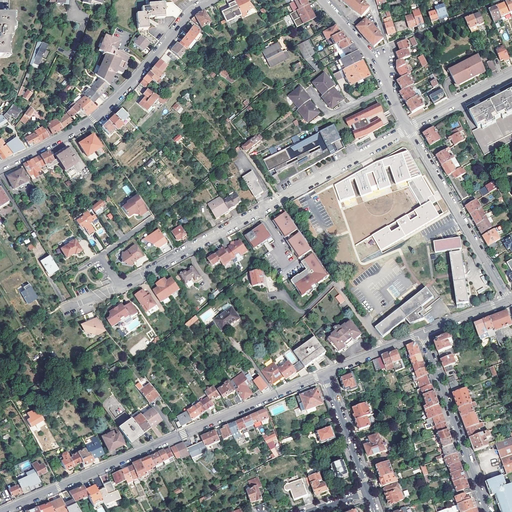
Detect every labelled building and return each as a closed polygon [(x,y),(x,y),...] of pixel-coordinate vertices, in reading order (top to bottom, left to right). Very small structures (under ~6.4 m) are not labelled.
[(251,2),(249,0),(237,0),(234,2),(235,3),(241,17),(242,18),(246,16),(247,14),(246,12),(254,8),(250,3),(251,2)] [(296,0),(294,1),(299,9),(307,5),(304,0),(296,0)] [(359,16),(362,19),(369,11),(370,10),(366,7),(367,6),(359,0),(340,0),(353,12),(358,16),(359,16)] [(154,47),(159,41),(149,32),(148,19),(149,18),(150,17),(173,16),(176,18),(182,11),(173,4),(172,2),(148,3),(149,7),(141,7),(141,13),(137,13),(138,33),(148,42),(149,43),(154,47)] [(221,13),(228,28),(237,24),(235,20),(241,17),(235,3),(231,5),(228,6),(230,9),(221,13)] [(496,7),(501,18),(503,18),(502,16),(510,13),(506,3),(496,7)] [(299,9),(296,11),(304,24),(315,19),(307,5),(299,9)] [(436,11),(439,20),(448,16),(444,5),(435,8),(436,11)] [(489,10),(494,23),(502,20),(501,18),(496,7),(489,10)] [(258,13),(254,8),(246,12),(247,14),(246,16),(242,18),(242,20),(258,13)] [(197,14),(191,20),(197,26),(198,25),(201,28),(210,24),(203,11),(199,13),(197,14)] [(429,14),(431,22),(439,20),(436,11),(429,14)] [(0,55),(8,56),(8,50),(6,50),(7,45),(9,45),(9,37),(11,37),(11,30),(13,30),(13,25),(11,25),(11,20),(12,20),(13,14),(0,13),(0,55)] [(473,16),(477,26),(484,23),(480,14),(473,16)] [(466,20),(470,29),(477,26),(473,16),(466,20)] [(409,29),(417,26),(414,17),(410,19),(409,17),(406,18),(409,29)] [(366,20),(357,28),(361,32),(360,33),(365,39),(370,44),(370,43),(374,48),(384,39),(380,35),(381,34),(371,23),(370,24),(366,20)] [(387,35),(396,32),(392,22),(389,23),(384,24),(387,35)] [(192,27),(186,34),(193,40),(199,33),(192,27)] [(326,40),(329,39),(338,34),(338,33),(335,27),(322,33),(326,40)] [(148,42),(138,33),(138,36),(140,36),(134,44),(143,51),(146,47),(145,45),(148,42)] [(327,44),(329,47),(335,44),(343,40),(343,39),(340,33),(338,34),(329,39),(331,42),(327,44)] [(178,45),(184,50),(187,47),(190,50),(197,43),(193,40),(186,34),(178,45)] [(104,58),(96,76),(100,79),(109,86),(109,87),(116,72),(122,74),(126,64),(125,64),(128,57),(123,54),(120,53),(117,52),(117,53),(115,52),(116,50),(119,42),(112,39),(108,38),(105,36),(97,54),(104,57),(103,58),(104,58)] [(410,40),(413,47),(418,46),(414,38),(410,40)] [(335,44),(339,51),(348,46),(345,39),(343,40),(335,44)] [(398,44),(401,52),(410,49),(410,48),(408,44),(410,43),(409,42),(408,42),(407,40),(398,44)] [(51,52),(46,50),(48,46),(38,41),(38,45),(32,60),(30,65),(31,66),(33,63),(38,66),(40,62),(42,58),(47,60),(51,52)] [(307,41),(298,45),(305,60),(315,55),(307,41)] [(267,49),(262,51),(271,68),(290,58),(286,51),(282,53),(280,50),(282,49),(280,43),(270,48),(269,45),(265,47),(267,49)] [(178,45),(177,44),(170,51),(178,58),(184,50),(178,45)] [(343,58),(355,52),(351,44),(348,46),(339,51),(343,58)] [(496,51),(500,62),(503,60),(505,60),(505,61),(509,59),(504,46),(500,48),(501,49),(496,51)] [(413,56),(410,49),(401,52),(397,53),(399,61),(403,60),(413,56)] [(247,55),(243,57),(245,60),(251,58),(252,60),(259,56),(256,50),(247,54),(247,55)] [(340,72),(343,71),(360,62),(356,53),(355,52),(343,58),(335,63),(340,72)] [(478,54),(450,68),(449,70),(457,86),(458,86),(474,79),(480,76),(479,74),(485,72),(478,54)] [(427,62),(423,56),(419,58),(423,67),(425,66),(428,65),(427,62)] [(160,60),(153,67),(160,73),(166,67),(160,60)] [(409,71),(403,60),(399,61),(397,62),(397,70),(402,79),(408,76),(411,74),(410,71),(409,71)] [(360,62),(343,71),(346,77),(350,86),(357,82),(358,84),(364,82),(363,80),(369,76),(362,61),(360,62)] [(496,70),(492,61),(487,63),(491,73),(496,70)] [(428,65),(425,66),(430,77),(431,76),(433,75),(428,65)] [(140,84),(145,88),(149,84),(148,83),(152,79),(158,84),(164,76),(160,73),(153,67),(143,79),(143,80),(142,82),(140,84)] [(227,67),(220,73),(230,85),(235,80),(229,73),(231,72),(227,67)] [(333,76),(336,82),(346,77),(343,71),(340,72),(333,76)] [(313,83),(323,96),(334,88),(335,87),(325,75),(313,83)] [(402,79),(397,82),(403,92),(412,86),(413,86),(413,85),(414,84),(413,82),(412,83),(408,76),(402,79)] [(25,78),(17,96),(20,98),(21,96),(23,96),(22,97),(27,101),(32,93),(27,89),(25,93),(23,92),(24,89),(25,90),(29,81),(25,78)] [(92,88),(100,96),(103,92),(109,86),(100,79),(92,88)] [(403,99),(414,92),(412,88),(413,87),(412,86),(403,92),(400,93),(403,99)] [(434,89),(427,93),(435,106),(447,100),(443,92),(439,86),(434,89)] [(70,87),(63,94),(68,98),(74,91),(70,87)] [(98,98),(100,96),(92,88),(91,87),(89,89),(89,88),(82,95),(84,97),(92,104),(94,102),(98,98)] [(311,101),(302,88),(290,97),(300,110),(310,102),(311,101)] [(323,96),(322,96),(331,109),(343,101),(334,88),(323,96)] [(511,89),(503,94),(500,96),(498,97),(483,105),(480,106),(477,108),(469,112),(478,128),(473,131),(485,155),(511,141),(511,89)] [(495,91),(498,97),(500,96),(503,94),(500,89),(495,91)] [(160,102),(155,98),(147,90),(142,96),(144,98),(138,105),(144,112),(151,105),(152,106),(155,102),(161,107),(163,105),(160,102)] [(403,99),(406,104),(419,97),(421,96),(418,90),(414,92),(403,99)] [(155,98),(160,102),(163,100),(165,98),(160,93),(155,98)] [(92,104),(84,97),(76,107),(85,115),(90,111),(95,107),(92,104)] [(419,97),(406,104),(412,114),(425,107),(419,97)] [(480,106),(483,105),(480,99),(474,102),(477,108),(480,106)] [(343,101),(331,109),(332,111),(344,103),(343,101)] [(300,110),(299,111),(308,124),(320,115),(310,102),(300,110)] [(20,111),(12,106),(7,113),(6,113),(3,116),(7,119),(11,115),(15,118),(20,111)] [(66,114),(70,118),(76,114),(82,120),(87,117),(85,115),(76,107),(75,106),(66,114)] [(353,134),(356,140),(359,139),(368,138),(371,136),(387,125),(378,106),(349,120),(352,126),(355,132),(353,134)] [(24,115),(20,121),(27,126),(35,117),(37,119),(41,115),(30,107),(24,115)] [(85,115),(87,117),(97,108),(95,107),(90,111),(85,115)] [(120,110),(115,115),(122,123),(128,117),(121,109),(120,110)] [(291,110),(283,116),(286,119),(293,114),(291,110)] [(57,122),(63,129),(65,127),(66,128),(67,127),(68,126),(69,127),(75,123),(73,121),(71,122),(65,115),(57,122)] [(108,121),(115,129),(118,131),(124,125),(122,123),(115,115),(112,118),(108,121)] [(320,115),(308,124),(309,125),(321,117),(320,115)] [(47,126),(53,135),(57,132),(63,129),(57,122),(56,120),(47,126)] [(108,135),(115,129),(108,121),(107,123),(102,128),(108,135)] [(46,125),(43,127),(49,137),(53,135),(47,126),(46,125)] [(34,132),(34,133),(40,142),(44,140),(49,137),(43,127),(34,132)] [(267,158),(262,161),(267,173),(276,187),(338,153),(334,145),(341,141),(333,128),(319,134),(316,135),(317,137),(314,139),(313,137),(303,142),(303,143),(300,145),(300,143),(293,146),(294,148),(291,149),(290,148),(280,152),(281,154),(278,155),(277,155),(275,155),(274,155),(272,156),(272,157),(271,158),(268,160),(267,158)] [(441,141),(433,129),(424,134),(431,147),(441,141)] [(451,139),(460,134),(458,130),(449,135),(451,139)] [(40,142),(34,133),(25,139),(29,148),(40,142)] [(94,150),(95,151),(99,157),(105,153),(93,134),(79,143),(87,156),(92,154),(91,152),(94,150)] [(460,134),(451,139),(449,140),(450,142),(452,141),(455,147),(464,141),(460,134)] [(290,139),(293,146),(300,143),(296,136),(295,137),(290,139)] [(258,137),(251,142),(243,148),(246,153),(250,150),(251,151),(255,148),(254,146),(261,142),(258,137)] [(5,144),(1,138),(0,139),(0,157),(2,160),(2,161),(6,158),(7,158),(13,155),(6,145),(3,147),(3,146),(5,144)] [(6,145),(13,155),(25,149),(17,138),(6,145)] [(341,141),(334,145),(338,153),(340,152),(345,149),(344,148),(341,141)] [(267,150),(271,158),(272,157),(272,156),(274,155),(275,155),(277,155),(278,155),(274,147),(267,150)] [(55,156),(56,159),(59,163),(70,180),(77,176),(71,167),(78,163),(67,148),(66,149),(55,156)] [(452,153),(450,149),(436,157),(442,167),(451,162),(455,159),(454,158),(451,159),(449,155),(452,153)] [(59,163),(56,159),(55,161),(49,151),(44,154),(36,158),(43,168),(45,172),(59,163)] [(430,201),(439,216),(443,213),(408,151),(376,162),(335,185),(340,201),(355,196),(350,180),(355,178),(361,197),(372,193),(372,190),(379,188),(379,190),(391,186),(384,168),(390,166),(396,185),(407,181),(409,186),(421,207),(430,201)] [(36,158),(32,160),(38,171),(43,168),(36,158)] [(149,167),(155,162),(151,158),(146,164),(149,167)] [(28,162),(23,165),(26,171),(30,176),(32,179),(45,172),(43,168),(38,171),(32,160),(31,160),(31,161),(30,161),(28,162)] [(451,162),(442,167),(448,177),(457,172),(451,162)] [(77,176),(70,180),(71,182),(78,177),(79,178),(80,178),(81,178),(81,177),(81,176),(81,175),(80,175),(79,175),(78,175),(74,167),(78,164),(78,163),(71,167),(77,176)] [(7,177),(13,189),(28,181),(22,169),(7,177)] [(457,172),(448,177),(454,186),(463,201),(469,198),(459,180),(457,181),(456,180),(466,174),(463,169),(457,172)] [(253,172),(242,178),(254,198),(257,197),(263,193),(256,182),(258,181),(253,172)] [(490,194),(495,191),(498,190),(494,183),(487,188),(490,194)] [(487,188),(481,191),(485,197),(490,194),(487,188)] [(0,208),(8,204),(0,189),(0,208)] [(140,215),(147,210),(136,194),(126,201),(127,202),(122,206),(129,216),(133,213),(138,214),(138,212),(140,215)] [(228,198),(223,201),(228,211),(229,211),(234,209),(234,208),(242,204),(237,195),(229,200),(228,198)] [(466,208),(478,201),(475,197),(464,203),(466,208)] [(105,203),(101,198),(98,201),(99,202),(90,208),(93,212),(105,203)] [(217,221),(225,216),(224,214),(228,211),(223,201),(222,201),(215,205),(213,203),(212,204),(208,206),(217,221)] [(381,251),(439,217),(439,216),(430,201),(421,207),(372,236),(380,250),(381,251)] [(466,208),(471,216),(482,210),(478,201),(466,208)] [(486,217),(488,221),(492,218),(497,215),(494,209),(488,213),(489,215),(486,217)] [(478,227),(488,221),(486,217),(489,215),(488,213),(484,215),(482,210),(471,216),(478,227)] [(84,216),(89,223),(92,221),(94,223),(98,220),(94,214),(91,216),(87,211),(82,214),(84,216)] [(328,275),(284,213),(279,217),(278,216),(272,221),(275,226),(274,227),(276,230),(277,230),(279,232),(278,233),(283,240),(286,244),(286,243),(288,242),(291,247),(289,248),(291,250),(292,250),(294,253),(293,253),(299,261),(305,256),(308,259),(303,263),(307,267),(305,269),(308,273),(306,274),(304,276),(303,274),(299,277),(293,281),(294,281),(297,285),(294,287),(302,298),(313,291),(312,289),(325,280),(323,278),(328,275)] [(88,234),(93,230),(89,223),(84,216),(77,220),(81,228),(83,226),(88,234)] [(187,235),(178,221),(174,223),(178,228),(173,232),(178,241),(187,235)] [(488,221),(478,227),(483,235),(488,232),(489,233),(491,232),(490,231),(493,229),(488,221)] [(272,239),(263,226),(255,232),(256,232),(253,234),(247,238),(255,250),(272,239)] [(504,230),(502,227),(484,237),(489,246),(496,243),(501,240),(497,234),(504,230)] [(159,248),(160,248),(167,243),(163,236),(162,236),(161,234),(162,234),(159,230),(147,237),(147,241),(148,243),(150,243),(154,246),(159,248)] [(361,261),(380,250),(372,236),(355,245),(361,261)] [(511,252),(511,236),(511,237),(503,242),(508,251),(511,250),(511,252)] [(255,250),(247,238),(246,239),(254,251),(255,250)] [(459,239),(433,243),(435,254),(450,251),(450,255),(449,255),(457,305),(468,303),(463,267),(461,253),(460,253),(459,250),(461,250),(459,239)] [(69,243),(60,248),(66,258),(74,253),(76,252),(76,253),(81,250),(75,240),(72,241),(72,240),(69,242),(69,243)] [(243,256),(249,252),(242,240),(237,243),(237,242),(234,244),(235,244),(233,245),(232,245),(229,247),(229,248),(226,251),(232,260),(237,257),(236,255),(241,253),(243,256)] [(131,265),(132,261),(133,260),(135,259),(136,260),(141,256),(139,253),(139,252),(134,244),(129,248),(130,249),(127,250),(123,252),(122,252),(120,258),(121,258),(121,262),(126,263),(126,264),(131,265)] [(230,262),(232,260),(226,251),(224,248),(220,250),(221,251),(220,252),(216,255),(220,262),(223,266),(225,265),(226,265),(230,263),(230,262)] [(212,267),(220,262),(216,255),(208,260),(212,267)] [(58,269),(49,256),(41,261),(49,275),(58,269)] [(185,284),(191,280),(193,279),(195,281),(201,277),(193,265),(188,268),(189,270),(187,271),(186,272),(185,272),(184,272),(183,271),(179,274),(185,284)] [(261,272),(250,274),(250,276),(251,279),(252,288),(259,286),(259,290),(267,289),(268,294),(277,292),(276,284),(275,284),(274,283),(263,285),(261,272)] [(153,291),(161,302),(180,290),(172,278),(168,281),(167,282),(165,278),(156,284),(159,287),(153,291)] [(21,292),(27,302),(37,297),(31,287),(21,292)] [(434,298),(427,289),(376,328),(383,337),(406,319),(410,325),(425,320),(420,314),(424,312),(421,308),(434,298)] [(143,290),(135,295),(143,306),(145,305),(149,311),(157,305),(150,295),(148,296),(146,293),(143,290)] [(345,301),(341,296),(336,299),(341,305),(345,301)] [(114,310),(110,313),(113,318),(109,321),(112,327),(121,321),(122,321),(121,320),(125,317),(125,318),(130,315),(132,318),(138,313),(131,303),(125,307),(123,304),(118,307),(119,308),(115,311),(114,310)] [(225,314),(215,321),(223,332),(228,328),(240,320),(229,304),(222,309),(225,314)] [(157,305),(149,311),(151,314),(159,308),(157,305)] [(511,323),(508,312),(490,319),(496,335),(500,346),(507,344),(502,329),(511,325),(511,323)] [(185,325),(188,329),(199,321),(195,316),(185,325)] [(96,318),(89,322),(90,323),(88,324),(83,327),(87,334),(97,336),(104,331),(96,318)] [(483,322),(488,334),(489,338),(496,335),(490,319),(483,322)] [(275,332),(277,330),(270,321),(268,322),(275,332)] [(328,340),(339,353),(345,347),(361,335),(350,322),(346,325),(345,324),(340,328),(338,325),(334,328),(334,329),(336,332),(331,336),(332,337),(328,340)] [(475,325),(480,338),(482,338),(481,336),(488,334),(483,322),(475,325)] [(438,351),(441,361),(448,358),(446,351),(453,348),(452,346),(451,347),(449,344),(449,342),(453,340),(451,335),(437,340),(435,344),(438,351)] [(315,338),(294,353),(298,359),(305,368),(308,366),(309,368),(316,365),(318,364),(325,359),(323,357),(324,357),(323,355),(326,353),(315,338)] [(407,347),(410,355),(411,358),(421,355),(420,352),(417,346),(414,344),(407,347)] [(390,355),(395,368),(396,372),(405,368),(402,360),(401,361),(398,352),(392,354),(390,355)] [(243,353),(233,361),(236,365),(246,357),(243,353)] [(387,371),(395,368),(390,355),(389,354),(388,354),(382,356),(382,358),(386,368),(387,371)] [(411,358),(413,365),(423,362),(422,358),(421,355),(411,358)] [(460,363),(456,355),(448,358),(441,361),(442,363),(446,373),(454,370),(452,366),(460,363)] [(377,360),(381,370),(386,368),(382,358),(377,360)] [(296,373),(297,374),(305,368),(298,359),(296,361),(292,364),(290,365),(296,373)] [(376,371),(381,370),(377,360),(373,361),(376,371)] [(416,373),(426,369),(424,365),(423,362),(413,365),(416,373)] [(262,372),(269,381),(273,378),(276,383),(284,377),(279,370),(274,363),(262,372)] [(289,363),(279,370),(284,377),(286,380),(296,373),(290,365),(289,363)] [(413,377),(415,381),(428,376),(428,374),(426,369),(416,373),(417,376),(413,377)] [(237,391),(245,401),(260,389),(248,372),(232,384),(237,391)] [(350,390),(351,392),(358,390),(352,374),(341,379),(345,392),(350,390)] [(418,382),(421,390),(432,386),(431,383),(428,376),(415,381),(416,383),(418,382)] [(229,382),(218,389),(224,399),(231,394),(232,395),(236,392),(229,382)] [(459,388),(457,382),(455,382),(450,384),(452,391),(459,388)] [(134,386),(148,404),(158,396),(149,384),(142,389),(137,383),(134,386)] [(418,391),(421,398),(435,393),(432,387),(432,386),(421,390),(418,391)] [(215,400),(220,396),(214,387),(205,393),(208,398),(211,402),(215,399),(215,400)] [(297,397),(302,412),(313,409),(324,405),(318,390),(297,397)] [(454,395),(459,409),(472,404),(467,390),(454,395)] [(236,392),(238,395),(242,402),(245,401),(237,391),(236,392)] [(421,412),(425,411),(439,406),(437,399),(435,393),(421,398),(424,409),(423,408),(421,409),(421,412)] [(242,402),(238,395),(234,397),(238,404),(242,402)] [(209,416),(213,415),(209,409),(214,406),(211,402),(208,398),(200,403),(206,412),(209,416)] [(225,401),(230,408),(233,406),(229,399),(225,401)] [(191,404),(193,408),(200,403),(197,400),(191,404)] [(200,403),(193,408),(199,416),(206,412),(200,403)] [(472,404),(459,409),(461,416),(462,418),(474,414),(472,407),(474,407),(477,406),(476,403),(472,404)] [(356,421),(367,417),(371,416),(366,404),(353,409),(355,416),(354,417),(356,421)] [(126,411),(122,405),(112,412),(116,418),(126,411)] [(428,419),(428,420),(442,415),(441,410),(439,406),(425,411),(428,419)] [(193,408),(186,413),(192,421),(199,416),(193,408)] [(43,419),(38,410),(31,414),(34,418),(28,421),(31,426),(43,419)] [(141,416),(149,426),(154,423),(155,423),(156,424),(161,421),(152,410),(147,413),(146,412),(141,416)] [(266,410),(258,413),(262,422),(269,419),(266,410)] [(192,421),(186,413),(177,418),(178,420),(175,422),(178,430),(193,423),(192,421)] [(251,417),(254,425),(262,422),(258,413),(251,417)] [(463,419),(466,430),(479,425),(476,416),(475,416),(474,414),(462,418),(463,419)] [(133,420),(142,433),(147,430),(150,428),(149,426),(141,416),(141,415),(134,419),(133,420)] [(442,415),(428,420),(427,421),(428,425),(434,422),(436,426),(445,423),(443,416),(442,415)] [(251,417),(244,420),(247,428),(254,425),(251,417)] [(367,419),(367,417),(356,421),(359,431),(370,427),(369,425),(367,419)] [(118,427),(119,429),(129,442),(135,438),(142,433),(133,420),(131,418),(118,427)] [(236,423),(239,431),(243,429),(247,428),(244,420),(236,423)] [(235,423),(229,426),(232,434),(239,431),(236,423),(235,423)] [(437,429),(438,433),(439,434),(448,431),(446,424),(445,423),(436,426),(432,428),(433,430),(437,429)] [(479,425),(466,430),(469,437),(470,439),(483,434),(485,434),(487,433),(486,431),(479,434),(478,430),(477,429),(479,428),(479,429),(484,427),(483,424),(479,425)] [(231,440),(234,438),(232,434),(229,426),(224,428),(225,429),(222,430),(221,429),(218,430),(220,436),(223,435),(224,439),(229,437),(231,440)] [(317,433),(321,445),(327,442),(330,441),(336,439),(332,428),(317,433)] [(216,431),(202,437),(204,441),(207,446),(220,441),(216,431)] [(441,442),(451,439),(449,432),(448,431),(439,434),(437,435),(438,436),(439,436),(441,440),(441,442)] [(486,440),(491,438),(489,432),(487,433),(485,434),(486,435),(484,436),(483,434),(470,439),(470,441),(475,452),(489,447),(487,442),(486,440)] [(113,436),(112,433),(102,437),(108,451),(123,445),(118,434),(113,436)] [(265,440),(267,444),(273,441),(277,439),(275,435),(268,438),(265,440)] [(369,457),(386,451),(384,447),(387,446),(386,442),(383,443),(382,440),(380,441),(378,435),(369,438),(371,444),(365,446),(369,457)] [(92,459),(104,454),(97,439),(96,438),(91,440),(93,444),(86,447),(87,449),(92,459)] [(511,438),(496,444),(506,475),(511,472),(511,438)] [(443,447),(444,449),(453,445),(451,439),(441,442),(440,443),(441,444),(442,443),(443,447)] [(188,441),(184,443),(191,455),(194,459),(209,452),(207,446),(204,441),(193,447),(192,447),(188,441)] [(273,441),(267,444),(273,452),(276,451),(275,449),(277,448),(273,441)] [(181,444),(176,446),(182,456),(183,458),(191,455),(184,443),(181,444)] [(446,457),(456,454),(454,446),(453,445),(444,449),(443,449),(446,457)] [(174,447),(172,448),(177,458),(182,456),(176,446),(174,447)] [(77,453),(81,462),(83,466),(93,461),(92,459),(87,449),(77,453)] [(164,462),(175,457),(170,449),(165,451),(159,453),(164,462)] [(77,453),(69,457),(74,466),(81,462),(77,453)] [(151,457),(155,466),(164,462),(159,453),(151,457)] [(448,467),(449,467),(460,463),(457,455),(456,454),(446,457),(444,458),(448,467)] [(59,459),(65,470),(74,466),(69,457),(68,455),(59,459)] [(141,461),(147,472),(156,467),(155,466),(151,457),(149,458),(141,461)] [(35,461),(31,463),(34,470),(37,476),(41,474),(42,475),(46,472),(42,463),(37,465),(35,461)] [(134,464),(134,466),(140,478),(140,480),(148,476),(147,472),(141,461),(134,464)] [(343,462),(332,466),(333,470),(332,471),(333,475),(334,475),(337,482),(343,480),(344,480),(348,479),(348,478),(348,476),(343,462)] [(376,467),(380,479),(393,474),(389,463),(376,467)] [(452,475),(463,471),(460,465),(460,463),(449,467),(452,475)] [(129,469),(134,480),(140,478),(134,466),(129,469)] [(123,471),(127,480),(128,483),(130,483),(133,482),(134,480),(129,469),(123,471)] [(19,484),(23,493),(24,495),(31,492),(29,488),(40,482),(37,476),(34,470),(23,475),(24,478),(17,481),(19,484)] [(117,484),(127,480),(123,471),(114,475),(117,484)] [(451,475),(454,483),(466,479),(464,475),(463,471),(452,475),(451,475)] [(393,474),(380,479),(378,480),(377,481),(378,483),(379,484),(381,488),(397,482),(397,480),(396,481),(395,479),(398,478),(396,473),(393,474)] [(319,474),(309,478),(315,496),(317,495),(317,496),(321,495),(320,494),(327,491),(325,484),(323,485),(319,474)] [(511,511),(511,484),(505,487),(504,485),(506,485),(503,476),(487,482),(490,490),(491,489),(494,495),(495,495),(496,494),(497,498),(499,498),(504,511),(502,511),(511,511)] [(262,500),(258,489),(262,487),(258,478),(249,481),(251,489),(247,490),(251,503),(256,501),(256,502),(262,500)] [(462,490),(469,488),(466,479),(454,483),(457,493),(453,494),(455,498),(465,494),(470,493),(469,489),(462,491),(462,490)] [(314,503),(307,483),(303,485),(302,481),(286,487),(284,488),(284,489),(284,491),(284,492),(286,494),(287,494),(289,494),(291,493),(294,501),(302,498),(305,506),(314,503)] [(108,494),(115,491),(111,482),(104,484),(105,488),(108,494)] [(23,493),(19,484),(8,489),(12,496),(18,493),(19,495),(23,493)] [(399,502),(396,495),(401,493),(398,485),(398,484),(397,484),(385,489),(385,490),(385,491),(390,506),(399,502)] [(75,502),(88,496),(85,490),(83,486),(69,492),(75,502)] [(91,488),(85,490),(88,496),(94,508),(104,503),(98,491),(97,488),(93,490),(92,490),(91,488)] [(108,494),(105,488),(98,491),(104,503),(105,505),(121,498),(117,490),(115,491),(108,494)] [(455,498),(458,506),(470,502),(468,497),(466,497),(465,494),(455,498)] [(67,511),(64,504),(61,498),(50,503),(53,511),(67,511)] [(460,511),(468,511),(476,509),(474,503),(473,500),(470,502),(458,506),(460,510),(460,511)] [(67,511),(79,511),(72,501),(64,504),(67,511)] [(37,507),(39,511),(53,511),(50,503),(37,507)]
